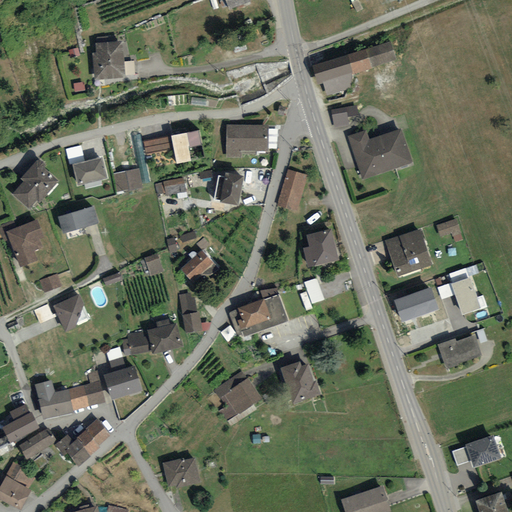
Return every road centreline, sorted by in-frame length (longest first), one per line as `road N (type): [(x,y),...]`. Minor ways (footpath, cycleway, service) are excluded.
road 1 (secondary): [(443,511),(312,115)]
road 2 (residential): [(124,426),(198,352),(242,286),(289,133),(312,115)]
road 3 (residential): [(303,81),(240,112),(116,127),(0,164)]
road 4 (residential): [(124,426),(102,413),(42,422),(1,326),(111,269)]
road 5 (track): [(435,0),(295,50)]
road 6 (residential): [(30,511),(124,426)]
